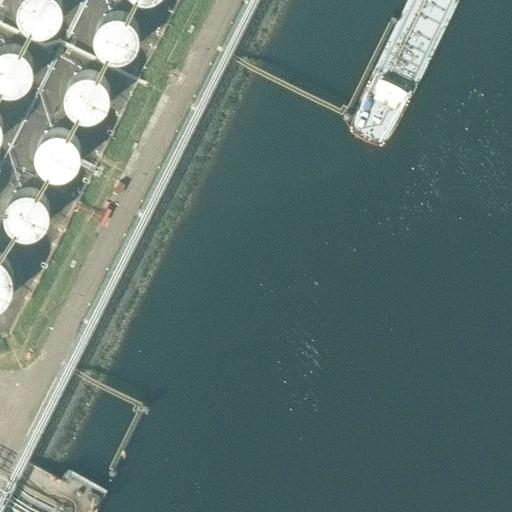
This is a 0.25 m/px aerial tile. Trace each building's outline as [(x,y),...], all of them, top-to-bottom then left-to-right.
[(22,0),(22,1),(21,3),(21,5),(21,8),(21,10),(21,11),(22,14),(23,15),(23,17),(25,19),(27,23),(29,24),(31,26),(33,27),(34,28),(36,28),(39,29),(42,29),(45,29),(47,29),(49,29),(51,28),(53,27),(55,26),(57,25),(58,24),(60,22),(61,21),(62,19),(63,17),(64,15),(64,13),(65,11),(65,8),(65,6),(64,4),(64,2),(63,0),(22,0)] [(108,15),(106,17),(104,18),(103,20),(102,22),(100,24),(99,26),(99,28),(98,30),(98,32),(98,34),(98,36),(99,38),(99,41),(100,43),(101,45),(102,47),(103,48),(105,50),(107,51),(108,52),(110,54),(112,54),(115,55),(117,56),(121,56),(123,56),(125,55),(127,55),(129,54),(131,53),(133,52),(135,50),(136,49),(137,48),(139,46),(140,44),(141,42),(141,40),(142,38),(142,35),(142,34),(142,31),(142,29),(141,27),(140,25),(139,23),(138,21),(137,19),(135,18),(134,16),(132,15),(128,13),(126,13),(124,12),(122,12),(118,12),(115,12),(113,13),(111,13),(109,14),(108,15)] [(0,49),(0,83),(2,85),(4,86),(6,87),(8,87),(10,88),(14,88),(18,88),(20,87),(23,87),(25,86),(27,85),(28,83),(30,82),(31,80),(33,79),(34,77),(34,75),(35,73),(36,70),(36,68),(36,66),(36,64),(35,62),(35,60),(34,58),(33,56),(32,54),(31,52),(29,51),(28,50),(26,48),(24,47),(22,46),(20,45),(16,45),(14,44),(10,45),(8,45),(6,46),(4,47),(2,48),(0,49)] [(80,74),(77,76),(75,77),(74,79),(73,81),(72,83),(71,85),(70,87),(70,89),(69,91),(69,93),(70,95),(70,97),(71,99),(71,102),(72,104),(74,105),(76,108),(80,111),(82,112),(84,113),(86,114),(88,114),(90,114),(92,114),(94,114),(96,114),(98,113),(101,112),(103,111),(104,110),(106,109),(107,108),(109,106),(110,104),(111,102),(112,100),(112,98),(113,96),(113,94),(113,92),(113,90),(112,88),(112,86),(111,84),(110,82),(109,80),(107,78),(106,77),(104,75),(103,74),(101,73),(99,72),(97,72),(95,71),(92,71),(88,71),(86,71),(84,72),(82,73),(80,74)] [(50,132),(47,135),(45,136),(44,138),(43,140),(42,142),(41,143),(41,146),(41,147),(40,150),(40,152),(41,154),(41,156),(42,158),(43,160),(44,162),(45,163),(46,165),(48,166),(49,168),(51,169),(53,170),(55,171),(57,171),(61,172),(63,172),(65,172),(67,172),(69,171),(71,170),(73,169),(75,168),(76,167),(78,166),(79,164),(81,162),(82,160),(82,158),(83,156),(83,154),(84,152),(84,150),(84,148),(83,146),(82,143),(82,141),(81,139),(80,138),(78,136),(76,134),(75,133),(73,132),(71,131),(69,130),(67,129),(65,129),(63,129),(58,129),(56,129),(54,130),(52,131),(50,132)] [(19,191),(15,194),(14,195),(13,197),(12,199),(11,201),(10,203),(9,205),(9,207),(9,209),(9,212),(9,214),(9,216),(10,218),(11,219),(12,221),(13,223),(16,226),(18,228),(20,229),(22,230),(24,231),(28,232),(30,232),(34,232),(36,231),(38,231),(40,230),(42,229),(44,228),(46,226),(47,225),(49,223),(50,221),(51,219),(52,217),(52,215),(53,213),(53,211),(53,208),(52,206),(52,204),(51,202),(50,200),(49,198),(48,196),(45,194),(44,192),(42,191),(40,190),(38,189),(35,189),(33,188),(31,188),(27,188),(25,189),(23,189),(21,190),(19,191)] [(0,305),(2,305),(5,303),(7,301),(9,299),(11,296),(12,294),(14,291),(15,288),(15,286),(16,283),(16,280),(16,277),(16,274),(15,271),(14,268),(13,265),(11,262),(10,260),(8,258),(6,256),(3,254),(1,252),(0,252),(0,305)]
